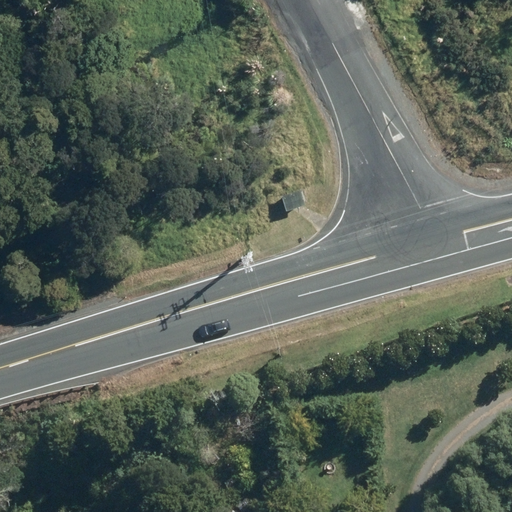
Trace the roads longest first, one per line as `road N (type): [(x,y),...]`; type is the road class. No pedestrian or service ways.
road 1 (secondary): [(0,375),(443,250)]
road 2 (unclassified): [(309,0),(443,250)]
